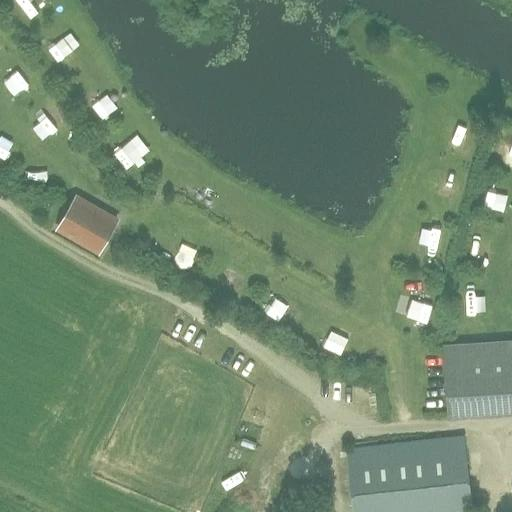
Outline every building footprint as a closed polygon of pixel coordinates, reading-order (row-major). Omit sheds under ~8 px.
[(28,0),(6,0),(19,16),(33,5),(28,0)] [(61,66),(70,57),(55,41),(46,50),(61,66)] [(104,109),(117,102),(108,83),(94,89),(104,109)] [(91,91),(81,98),(95,118),(105,112),(91,91)] [(54,97),(39,109),(54,129),(70,117),(54,97)] [(458,135),(478,137),(480,125),(460,123),(458,135)] [(115,149),(130,167),(144,156),(129,138),(115,149)] [(76,197),(58,228),(98,251),(116,219),(76,197)] [(438,225),(433,247),(445,250),(450,228),(438,225)] [(356,333),(336,337),(339,356),(359,352),(356,333)] [(511,340),(445,345),(449,417),(511,413),(511,340)] [(354,511),(472,511),(464,436),(348,449),(354,511)]
